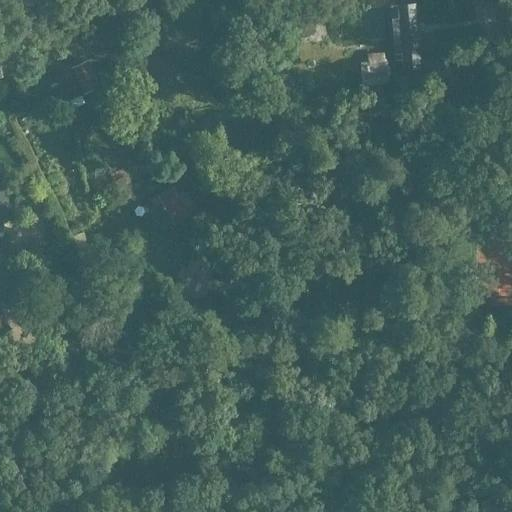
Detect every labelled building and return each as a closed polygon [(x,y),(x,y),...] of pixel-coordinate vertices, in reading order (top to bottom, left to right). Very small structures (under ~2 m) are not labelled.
[(362,79),(363,84),(388,83),(386,66),(398,65),(399,69),(416,68),(410,12),(393,13),(398,61),(386,62),(386,60),(378,61),(378,59),(368,60),(368,62),(361,62),(362,80),(362,79)] [(84,90),(94,86),(84,62),(74,66),(84,90)] [(130,182),(123,168),(109,175),(116,189),(130,182)] [(197,210),(186,192),(178,197),(172,187),(149,201),(155,210),(153,212),(162,226),(172,220),(174,224),(197,210)] [(172,290),(200,302),(211,278),(209,277),(211,272),(208,271),(212,262),(193,253),(186,269),(182,267),(172,290)]
